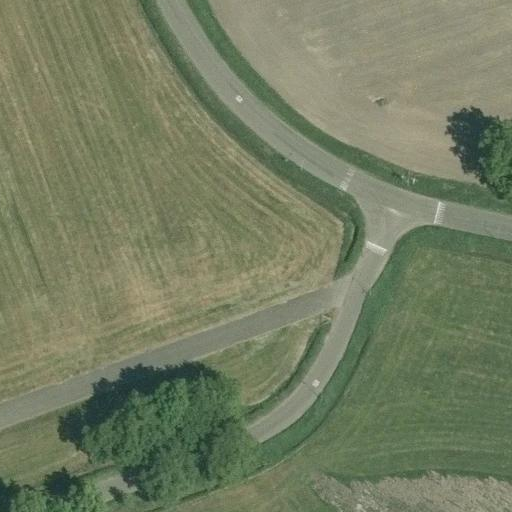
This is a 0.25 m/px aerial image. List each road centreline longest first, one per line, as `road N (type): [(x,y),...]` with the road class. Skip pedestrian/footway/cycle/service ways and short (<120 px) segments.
road 1 (tertiary): [(52,511),(232,445),(299,404),(333,350),(391,200)]
road 2 (tertiary): [(391,200),(299,152),(256,117),(205,60),(168,0)]
road 3 (tertiary): [(511,230),(391,200)]
